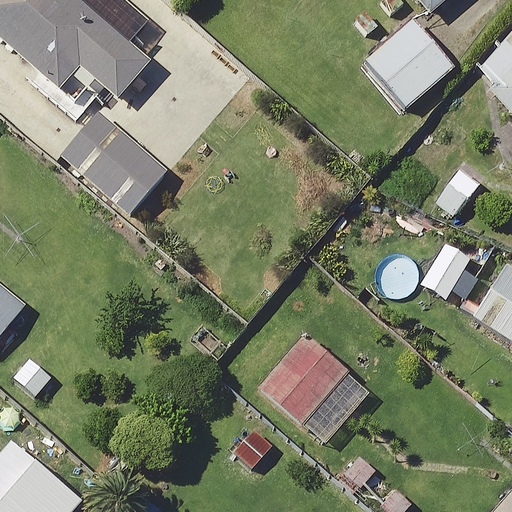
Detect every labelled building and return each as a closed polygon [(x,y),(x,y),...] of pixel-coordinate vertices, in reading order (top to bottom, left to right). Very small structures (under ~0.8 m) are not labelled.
[(69,0),(0,0),(0,44),(59,94),(77,73),(115,105),(147,67),(69,0)] [(411,0),(427,19),(449,0),(411,0)] [(453,75),(411,26),(364,66),(406,114),(453,75)] [(511,65),(482,91),(510,123),(511,121),(511,65)] [(168,177),(99,118),(61,162),(130,221),(168,177)] [(478,189),(456,172),(432,203),(454,220),(478,189)] [(511,275),(504,270),(473,321),(511,344),(511,275)] [(0,342),(25,314),(0,292),(0,342)] [(348,380),(304,341),(258,392),(301,431),(348,380)] [(51,383),(30,365),(15,383),(36,401),(51,383)] [(274,451),(253,435),(235,458),(256,474),(274,451)] [(511,511),(511,493),(494,511),(511,511)]
